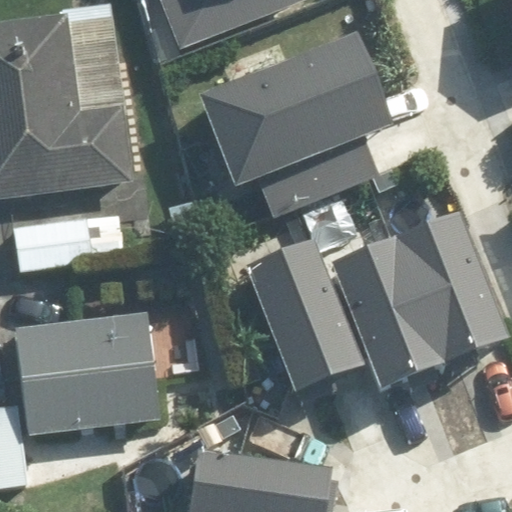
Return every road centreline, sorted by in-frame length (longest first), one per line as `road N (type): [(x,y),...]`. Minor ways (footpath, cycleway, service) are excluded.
road 1 (residential): [(511,131),(447,0)]
road 2 (residential): [(511,361),(387,392)]
